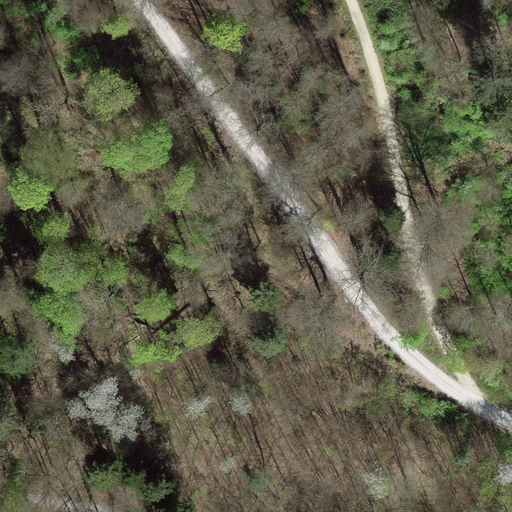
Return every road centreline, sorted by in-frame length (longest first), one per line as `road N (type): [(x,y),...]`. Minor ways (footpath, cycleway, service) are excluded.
road 1 (track): [(137,0),(378,321),(444,384),(481,407)]
road 2 (track): [(351,0),(428,294),(481,407)]
